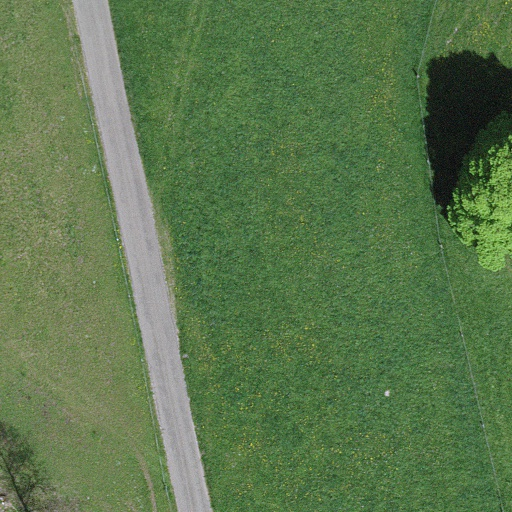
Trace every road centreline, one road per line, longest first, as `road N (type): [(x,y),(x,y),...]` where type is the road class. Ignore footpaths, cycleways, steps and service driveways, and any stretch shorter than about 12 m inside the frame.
road 1 (motorway): [(39,0),(320,511)]
road 2 (unclassified): [(108,0),(204,511)]
